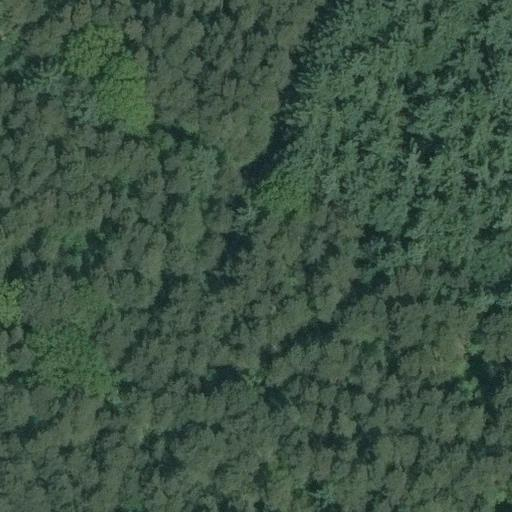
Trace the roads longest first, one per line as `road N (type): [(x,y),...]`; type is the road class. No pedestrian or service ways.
road 1 (track): [(0,57),(511,310)]
road 2 (track): [(109,511),(346,0)]
